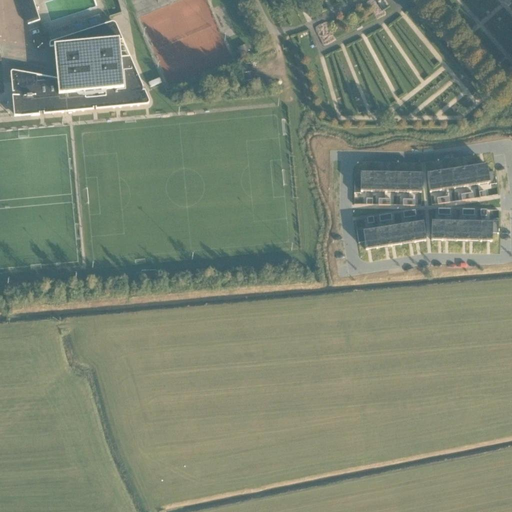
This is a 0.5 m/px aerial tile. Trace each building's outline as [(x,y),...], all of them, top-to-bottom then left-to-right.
[(21,0),(20,1),(27,25),(39,22),(32,0),(21,0)] [(111,24),(64,39),(58,41),(56,42),(51,43),(49,46),(49,49),(54,49),(57,77),(57,81),(36,83),(35,77),(34,76),(27,75),(18,73),(13,72),(10,75),(11,84),(12,94),(14,94),(14,98),(12,98),(12,99),(14,98),(16,118),(17,118),(39,116),(39,114),(43,114),(43,116),(93,111),(93,110),(95,110),(95,111),(146,106),(149,103),(148,102),(144,92),(142,92),(142,88),(130,58),(121,59),(119,42),(123,42),(116,26),(111,24)] [(246,46),(238,49),(240,54),(248,51),(246,46)] [(487,166),(475,168),(477,186),(489,185),(489,187),(496,185),(494,173),(488,174),(487,166)] [(475,168),(463,170),(465,188),(477,186),(475,168)] [(463,170),(450,172),(453,190),(465,188),(463,170)] [(450,172),(438,174),(441,192),(453,190),(450,172)] [(438,174),(426,176),(429,194),(441,192),(438,174)] [(354,183),(354,195),(360,195),(360,193),(372,194),(372,175),(360,175),(360,183),(354,183)] [(372,175),(372,194),(384,194),(385,175),(372,175)] [(385,175),(384,194),(396,194),(397,176),(385,175)] [(397,176),(396,194),(409,194),(409,176),(397,176)] [(409,176),(409,194),(421,194),(421,176),(409,176)] [(480,224),(480,243),(492,243),(492,235),(498,235),(498,223),(492,222),(492,224),(480,224)] [(431,223),(431,242),(443,242),(443,223),(431,223)] [(443,223),(443,242),(455,242),(456,224),(443,223)] [(423,224),(411,226),(414,244),(426,242),(423,224)] [(456,224),(455,242),(467,242),(468,224),(456,224)] [(468,224),(467,242),(480,243),(480,224),(468,224)] [(411,226),(399,228),(402,246),(414,244),(411,226)] [(399,228),(387,229),(390,248),(401,246),(402,246),(399,228)] [(387,229),(375,231),(378,250),(390,248),(387,229)] [(363,231),(356,232),(358,245),(364,244),(365,252),(378,250),(375,231),(363,233),(363,231)]
